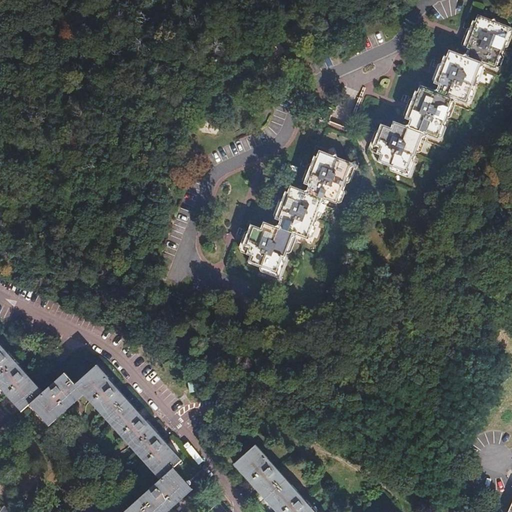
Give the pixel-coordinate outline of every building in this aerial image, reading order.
[(381,154),(378,161),(407,172),(412,160),(414,160),(423,137),(428,134),(438,138),(443,125),(445,125),(450,112),(448,112),(452,103),(455,102),(455,100),(456,99),(467,103),(472,90),(474,90),(479,76),(478,76),(481,67),(484,66),(483,64),(485,63),(494,67),(499,55),(501,56),(507,42),(505,41),(509,32),(511,31),(510,27),(497,22),(495,19),(492,20),(478,15),(475,21),(473,20),(463,47),(467,49),(466,54),(462,55),(449,50),(446,57),(444,56),(433,83),(438,84),(436,89),(433,90),(420,85),(418,92),(415,91),(404,118),(409,120),(408,124),(404,125),(393,121),(391,128),(381,124),(373,144),(380,147),(377,153),(381,154)] [(424,141),(420,153),(427,156),(431,144),(424,141)] [(250,254),(247,261),(276,273),(281,260),(283,260),(292,238),(298,236),(307,240),(312,227),(314,228),(320,214),(318,213),(322,203),(324,204),(325,201),(336,205),(341,192),(343,192),(349,178),(347,178),(351,169),(354,168),(352,165),(338,159),(336,156),(334,157),(319,151),(316,158),(314,157),(303,183),(308,185),(306,190),(302,191),(290,186),(287,193),(285,192),(274,218),(279,220),(278,224),(273,226),(262,222),(260,228),(250,224),(242,244),(249,246),(246,253),(250,254)] [(0,389),(18,410),(26,402),(40,390),(0,345),(0,389)] [(96,364),(73,385),(80,393),(160,478),(173,465),(182,457),(96,364)] [(40,390),(26,402),(45,424),(80,393),(73,385),(61,371),(40,390)] [(0,408),(8,418),(18,410),(0,389),(0,408)] [(8,418),(0,425),(0,445),(18,430),(8,418)] [(313,511),(256,445),(234,464),(275,511),(313,511)] [(164,511),(192,487),(173,465),(160,478),(121,511),(164,511)] [(511,511),(511,488),(502,510),(507,511),(511,511)]
